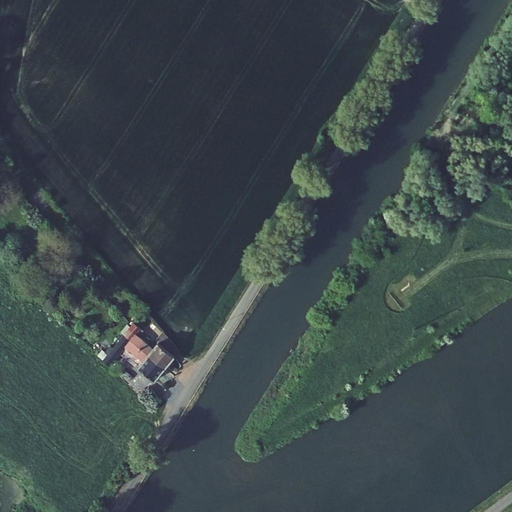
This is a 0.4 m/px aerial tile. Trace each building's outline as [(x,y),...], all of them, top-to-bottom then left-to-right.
[(29,199),(39,212),(51,202),(41,190),(29,199)] [(174,356),(180,350),(163,331),(157,338),(159,340),(153,348),(138,335),(142,330),(133,322),(130,326),(123,334),(124,334),(164,368),(174,356)] [(123,334),(130,326),(127,324),(121,332),(123,334)] [(164,368),(124,334),(123,334),(112,347),(102,360),(109,366),(126,346),(143,361),(138,366),(155,380),(164,368)] [(102,360),(112,347),(110,345),(104,351),(102,349),(97,355),(102,360)]
